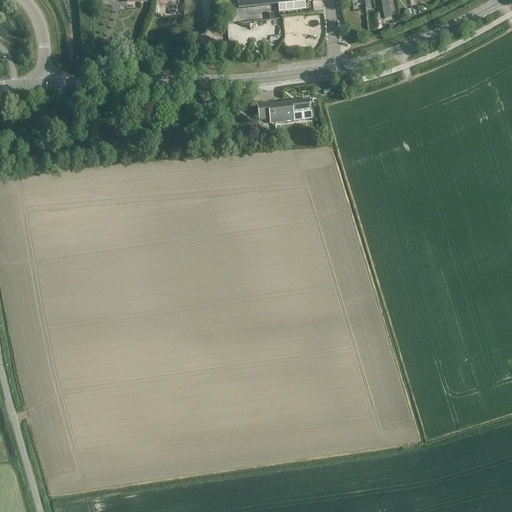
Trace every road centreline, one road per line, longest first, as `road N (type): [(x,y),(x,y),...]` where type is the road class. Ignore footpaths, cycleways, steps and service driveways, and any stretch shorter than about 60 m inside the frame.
road 1 (tertiary): [(47,84),(228,82),(333,68),(397,51),(501,0)]
road 2 (unclassified): [(41,511),(0,356)]
